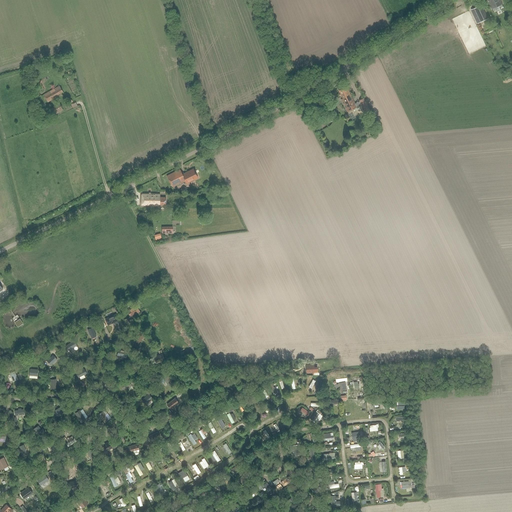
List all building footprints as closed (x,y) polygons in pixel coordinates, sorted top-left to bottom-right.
[(488,0),(489,1),(493,9),(504,4),(501,0),(488,0)] [(485,11),(482,4),(476,7),(476,8),(475,8),(477,12),(478,12),(479,14),(485,11)] [(55,96),(62,92),(59,86),(54,89),(43,95),(47,102),(56,98),(55,96)] [(340,91),(344,99),(342,100),(348,112),(358,108),(357,107),(362,104),(367,113),(371,111),(364,98),(360,100),(361,101),(356,104),(347,87),(340,91)] [(60,104),(51,109),(55,115),(63,110),(60,104)] [(173,187),(186,181),(187,183),(195,179),(194,176),(197,175),(196,174),(196,173),(194,170),(183,175),(181,170),(167,176),(173,187)] [(142,206),(147,206),(160,206),(160,205),(166,205),(166,198),(161,198),(161,194),(142,193),(142,206)] [(131,316),(140,311),(137,306),(128,311),(131,316)] [(116,314),(106,319),(108,324),(118,320),(116,314)] [(93,327),(88,330),(90,335),(92,338),(97,336),(93,327)] [(140,331),(133,339),(138,344),(145,335),(140,331)] [(66,345),(71,353),(75,351),(73,347),(77,345),(74,341),(66,345)] [(53,355),(47,361),(51,365),(57,359),(53,355),(55,353),(57,356),(59,354),(55,350),(51,354),(53,355)] [(119,350),(117,356),(127,358),(128,352),(119,350)] [(162,353),(154,356),(156,363),(165,360),(162,353)] [(314,366),(314,364),(307,364),(308,372),(318,372),(317,365),(314,366)] [(87,373),(85,369),(76,373),(79,377),(87,373)] [(15,371),(10,373),(13,381),(18,379),(15,371)] [(161,380),(165,386),(172,381),(168,374),(163,378),(163,379),(161,380)] [(130,381),(121,385),(123,390),(132,386),(130,381)] [(146,396),(142,400),(146,405),(153,398),(149,394),(150,393),(148,390),(144,394),(146,396)] [(175,398),(167,404),(170,409),(179,403),(175,398)] [(304,406),(301,409),(308,416),(311,413),(304,406)] [(61,407),(55,410),(58,417),(64,413),(61,407)] [(80,410),(75,413),(81,423),(86,419),(80,410)] [(99,414),(105,423),(109,420),(106,416),(108,414),(105,410),(99,414)] [(233,412),(228,414),(232,422),(237,419),(233,412)] [(317,413),(313,419),(318,423),(323,417),(317,413)] [(38,425),(35,428),(40,435),(45,432),(43,428),(41,429),(38,425)] [(362,431),(352,433),(353,442),(363,440),(362,431)] [(158,432),(149,436),(151,441),(160,437),(158,432)] [(194,444),(197,442),(196,439),(198,438),(195,433),(193,434),(192,433),(188,435),(194,444)] [(66,442),(68,446),(77,441),(75,438),(66,442)] [(101,446),(105,452),(113,448),(110,441),(101,446)] [(53,442),(49,444),(53,452),(57,450),(53,442)] [(229,453),(233,451),(227,442),(223,445),(229,453)] [(24,444),(19,446),(22,456),(27,454),(24,444)] [(135,455),(140,453),(139,450),(138,444),(128,446),(129,452),(134,451),(135,455)] [(87,452),(85,453),(87,458),(90,457),(91,460),(96,458),(92,449),(87,451),(87,452)] [(216,450),(213,451),(218,461),(221,460),(216,450)] [(0,468),(1,470),(4,468),(5,471),(9,469),(8,467),(4,457),(0,458),(0,468)] [(205,457),(202,459),(208,468),(211,466),(205,457)] [(366,460),(348,462),(350,476),(354,479),(369,478),(366,460)] [(141,475),(144,474),(142,470),(145,468),(141,462),(135,465),(141,475)] [(199,474),(202,472),(196,463),(193,465),(199,474)] [(240,464),(232,469),(234,473),(242,469),(240,464)] [(405,468),(400,468),(400,475),(404,475),(403,473),(406,472),(406,469),(409,469),(409,467),(408,467),(408,468),(405,468)] [(177,474),(183,484),(186,482),(183,478),(187,475),(184,470),(177,474)] [(45,475),(37,481),(41,486),(49,480),(45,475)] [(281,482),(284,487),(292,481),(289,476),(281,482)] [(168,482),(173,491),(176,489),(175,486),(178,485),(174,479),(168,482)] [(212,480),(210,483),(219,489),(221,486),(212,480)] [(77,486),(75,481),(67,483),(69,489),(73,488),(74,491),(78,490),(77,486)] [(272,489),(267,482),(263,485),(264,486),(268,492),(272,489)] [(322,489),(316,482),(310,488),(313,492),(314,491),(316,494),(322,489)] [(204,486),(195,491),(199,498),(207,493),(204,486)] [(29,487),(20,493),(25,499),(33,493),(29,487)] [(357,492),(349,493),(350,500),(353,500),(353,501),(358,501),(357,492)] [(83,496),(76,501),(80,506),(81,506),(82,508),(88,504),(83,496)] [(335,496),(331,496),(331,506),(341,506),(341,501),(336,501),(336,500),(335,500),(335,496)] [(251,502),(253,506),(261,501),(259,497),(251,502)] [(299,503),(292,497),(288,501),(295,507),(299,503)]
